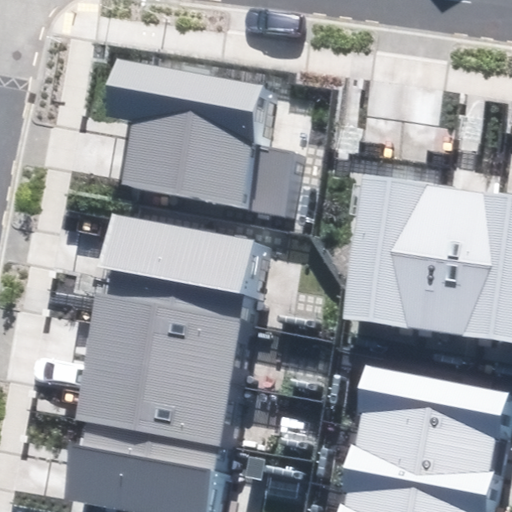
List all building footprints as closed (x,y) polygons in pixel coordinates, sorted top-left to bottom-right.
[(490,0),(459,0),(452,52),(497,59),(502,18),(488,16),(490,0)] [(120,185),(288,218),(301,153),(256,144),(267,88),(117,58),(105,114),(133,120),(120,185)] [(366,316),(423,325),(445,189),(388,180),(366,316)] [(423,325),(480,334),(502,198),(445,189),(423,325)] [(480,334),(511,338),(511,199),(502,198),(480,334)] [(263,304),(275,232),(118,206),(106,278),(263,304)] [(251,377),(263,304),(106,278),(94,351),(251,377)] [(239,449),(251,377),(94,351),(82,424),(239,449)] [(511,378),(385,356),(374,421),(511,444),(511,442),(511,378)] [(374,421),(362,485),(500,509),(511,444),(374,421)] [(167,511),(228,511),(239,449),(82,424),(70,496),(167,511)] [(362,485),(357,511),(499,511),(500,509),(362,485)]
